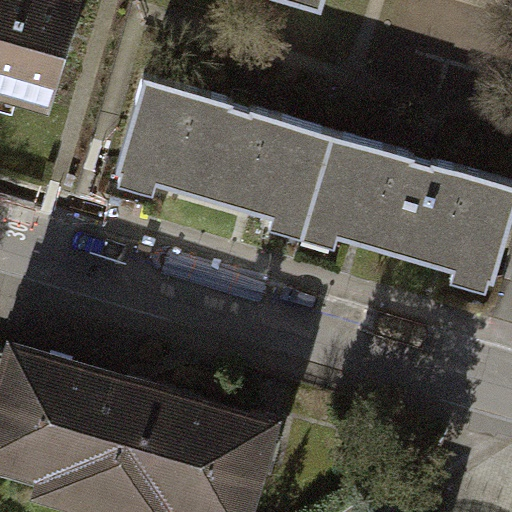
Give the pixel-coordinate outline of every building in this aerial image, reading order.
[(0,0),(0,102),(12,106),(17,87),(52,97),(80,0),(0,0)] [(310,231),(342,126),(150,68),(118,173),(310,231)] [(501,289),(511,252),(511,177),(342,126),(310,231),(501,289)] [(267,511),(297,411),(24,332),(18,354),(0,348),(0,458),(50,473),(45,489),(126,511),(267,511)] [(511,511),(511,499),(507,498),(502,511),(511,511)]
